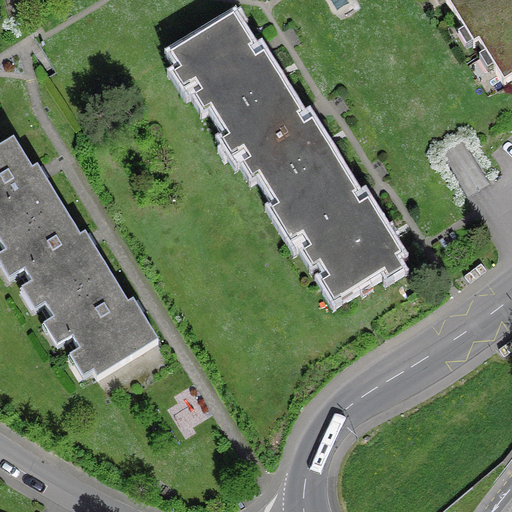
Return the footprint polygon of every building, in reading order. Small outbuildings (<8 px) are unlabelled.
[(444,0),(441,2),(452,19),(483,0),(444,0)] [(494,66),(489,69),(501,88),(511,80),(511,0),(483,0),(452,19),(462,37),(468,33),(474,44),(469,48),(471,50),(476,47),(482,58),(488,55),(494,66)] [(298,116),(297,117),(262,60),(265,58),(264,57),(254,63),(248,52),(251,50),(250,49),(249,50),(231,20),(168,59),(187,90),(192,87),(235,157),(240,154),(296,119),(299,118),(298,116)] [(294,242),(300,239),(355,205),(352,199),(354,197),(353,196),(352,197),(310,127),(313,126),(312,124),(303,130),(296,119),(240,154),(294,242)] [(0,251),(16,278),(21,275),(77,240),(34,170),(29,174),(11,143),(0,149),(0,251)] [(383,275),(380,270),(397,259),(365,207),(368,205),(368,204),(358,209),(355,205),(300,239),(309,254),(314,251),(321,263),(316,266),(327,284),(332,281),(342,297),(337,301),(338,302),(383,275)] [(77,240),(21,275),(64,345),(69,342),(125,307),(82,237),(77,240)] [(479,266),(461,279),(465,284),(483,272),(479,266)] [(125,307),(69,342),(94,382),(155,345),(130,304),(125,307)] [(511,350),(511,341),(496,353),(500,359),(511,350)]
